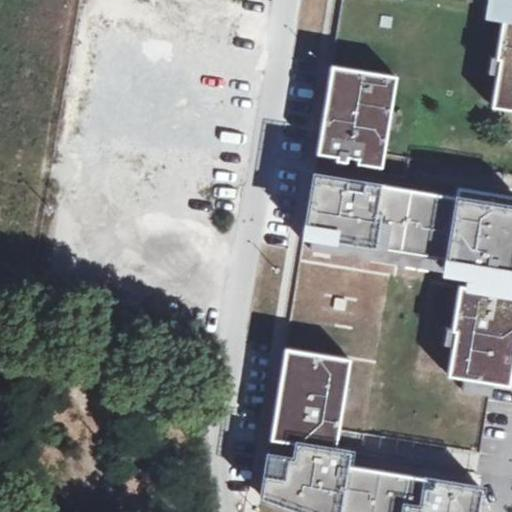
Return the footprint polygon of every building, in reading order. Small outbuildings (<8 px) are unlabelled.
[(511,0),(497,0),(511,2),(511,17),(505,16),(498,57),(502,57),(499,73),(494,105),(511,107),(511,0)] [(95,22),(79,151),(156,161),(153,185),(241,197),(260,43),(95,22)] [(498,57),(492,56),(490,71),(499,73),(502,57),(498,57)] [(390,110),(396,75),(332,65),(316,163),(358,170),(359,161),(382,165),(388,126),(384,126),(387,109),(390,110)] [(390,110),(387,109),(384,126),(388,126),(393,127),(396,111),(390,110)] [(511,287),(511,205),(315,173),(306,233),(313,234),(472,259),(469,273),(468,283),(461,281),(453,327),(456,328),(454,339),(449,372),(465,375),(493,380),(509,382),(511,364),(511,292),(511,293),(511,287)] [(472,259),(313,234),(311,248),(469,273),(472,259)] [(13,317),(50,331),(55,317),(17,303),(13,317)] [(453,327),(447,326),(445,338),(454,339),(456,328),(453,327)] [(345,389),(350,356),(286,346),(272,437),(297,441),(295,457),(269,453),(262,495),(309,511),(477,511),(482,485),(349,463),(351,448),(336,445),(343,403),(339,403),(341,388),(345,389)] [(493,380),(465,375),(463,388),(491,392),(493,380)] [(345,389),(341,388),(339,403),(343,403),(348,404),(351,389),(345,389)]
